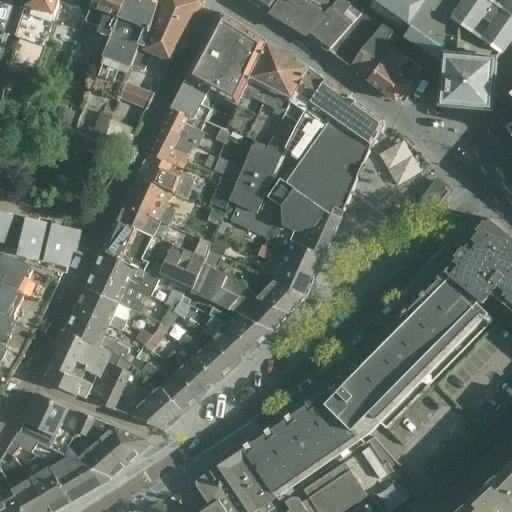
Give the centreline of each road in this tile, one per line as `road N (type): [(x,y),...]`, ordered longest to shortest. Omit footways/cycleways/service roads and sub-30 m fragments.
road 1 (residential): [(98,511),(263,399),(485,189)]
road 2 (residential): [(0,422),(210,10)]
road 3 (residential): [(221,0),(428,143)]
